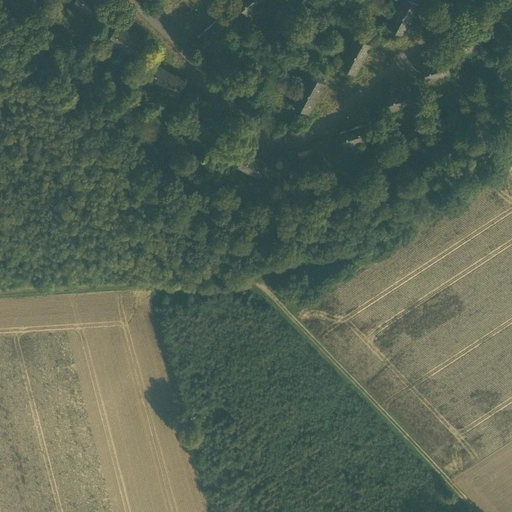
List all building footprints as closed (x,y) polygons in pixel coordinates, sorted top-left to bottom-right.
[(102,3),(96,0),(74,0),(73,3),(95,15),(102,3)] [(239,0),(237,2),(246,13),(260,0),(239,0)] [(413,0),(401,0),(396,10),(409,17),(412,11),(415,13),(420,3),(413,0)] [(227,14),(217,3),(212,8),(220,17),(217,19),(219,21),(227,14)] [(396,10),(388,25),(403,34),(408,24),(406,23),(409,17),(396,10)] [(490,30),(486,16),(479,18),(482,29),(479,30),(480,33),(490,30)] [(217,19),(197,36),(206,47),(226,30),(219,21),(217,19)] [(126,29),(117,23),(108,38),(123,47),(130,34),(124,31),(126,29)] [(479,30),(454,38),(459,52),(484,44),(480,33),(479,30)] [(136,38),(130,34),(123,47),(137,56),(146,41),(137,36),(136,38)] [(372,43),(356,34),(348,50),(361,57),(364,51),(366,52),(372,43)] [(361,57),(348,50),(340,65),(355,73),(360,64),(358,63),(361,57)] [(445,56),(437,58),(437,61),(423,65),(427,79),(450,72),(445,56)] [(164,67),(156,62),(147,77),(161,85),(169,73),(163,69),(164,67)] [(174,76),(169,73),(161,85),(176,94),(185,80),(176,74),(174,76)] [(310,73),(302,88),(314,95),(317,89),(320,90),(325,81),(310,73)] [(426,90),(422,80),(417,81),(421,91),(426,90)] [(417,81),(412,83),(415,93),(421,91),(417,81)] [(401,90),(387,95),(391,108),(414,100),(409,84),(400,87),(401,90)] [(314,95),(302,88),(293,103),(309,111),(314,102),(311,101),(314,95)] [(207,102),(201,98),(193,111),(202,116),(204,114),(201,112),(207,102)] [(376,124),(371,109),(364,111),(368,123),(364,124),(365,127),(376,124)] [(226,127),(204,114),(202,116),(197,126),(219,139),(226,127)] [(364,124),(339,132),(344,145),(369,137),(365,127),(364,124)] [(246,139),(239,136),(232,149),(242,154),(243,151),(240,150),(246,139)] [(312,148),(297,152),(301,162),(315,157),(312,148)] [(267,163),(243,151),(242,154),(237,164),(260,176),(267,163)]
